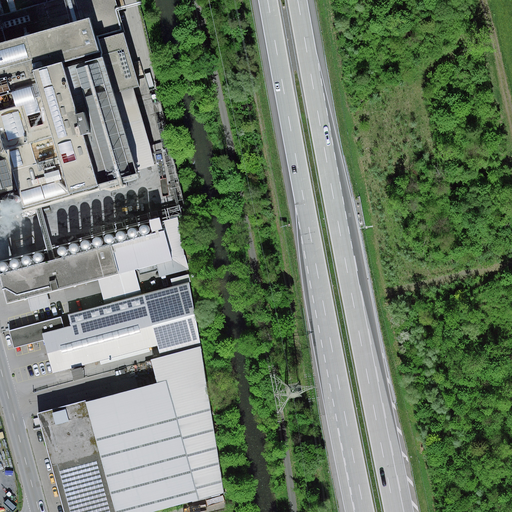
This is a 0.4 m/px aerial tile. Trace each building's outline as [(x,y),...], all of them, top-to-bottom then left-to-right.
[(0,215),(1,220),(138,179),(114,94),(137,87),(112,0),(76,0),(0,21),(0,215)] [(5,273),(13,305),(171,262),(163,231),(5,273)] [(190,283),(145,296),(158,344),(161,357),(199,347),(190,283)] [(47,340),(56,372),(158,344),(145,296),(69,316),(71,326),(64,328),(61,317),(9,331),(14,348),(47,340)] [(158,387),(85,406),(113,511),(159,511),(223,493),(199,347),(161,357),(151,360),(158,387)] [(41,418),(65,511),(113,511),(85,406),(41,418)]
